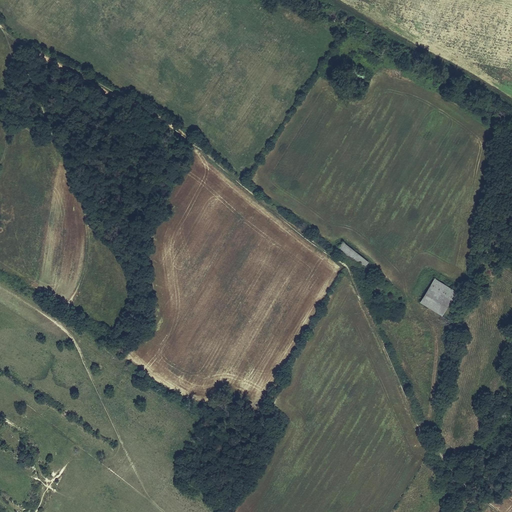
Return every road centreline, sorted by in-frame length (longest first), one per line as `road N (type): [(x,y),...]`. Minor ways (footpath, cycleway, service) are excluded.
road 1 (track): [(419,428),(344,264),(163,120),(0,26)]
road 2 (track): [(163,511),(73,340),(0,286)]
road 3 (track): [(419,428),(429,415),(438,339),(410,301)]
